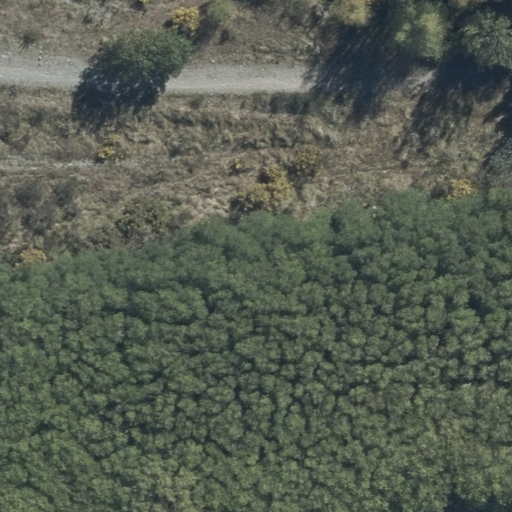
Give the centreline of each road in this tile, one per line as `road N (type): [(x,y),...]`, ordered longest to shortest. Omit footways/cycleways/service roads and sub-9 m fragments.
road 1 (track): [(511,115),(0,127)]
road 2 (track): [(511,54),(0,45)]
road 3 (track): [(343,511),(511,489)]
